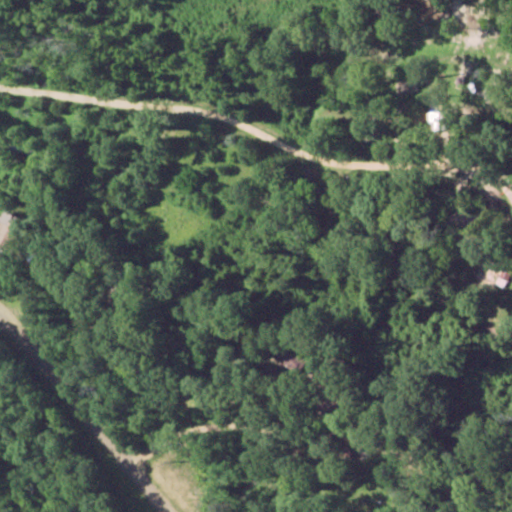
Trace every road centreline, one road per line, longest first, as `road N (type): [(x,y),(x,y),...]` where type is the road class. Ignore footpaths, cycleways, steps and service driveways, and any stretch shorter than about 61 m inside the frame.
road 1 (residential): [(325,315),(325,373),(378,393),(399,440),(486,415),(511,374),(434,284),(325,315)]
road 2 (residential): [(11,511),(95,418),(141,403),(235,430),(325,373)]
road 3 (residential): [(217,425),(242,228),(183,148)]
road 4 (residential): [(165,511),(38,351),(0,319)]
